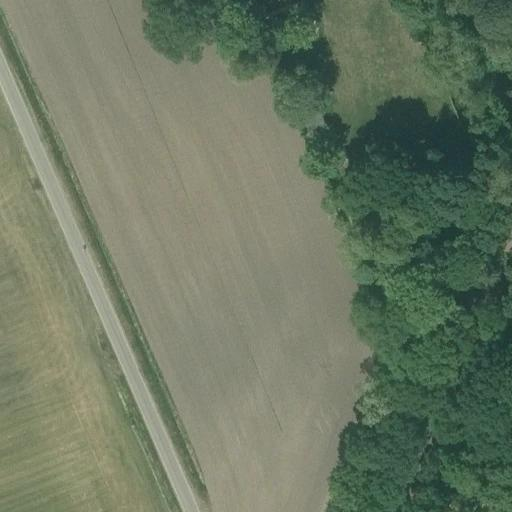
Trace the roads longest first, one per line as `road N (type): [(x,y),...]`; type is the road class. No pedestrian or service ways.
road 1 (unclassified): [(0,74),(187,511)]
road 2 (track): [(511,216),(393,511)]
